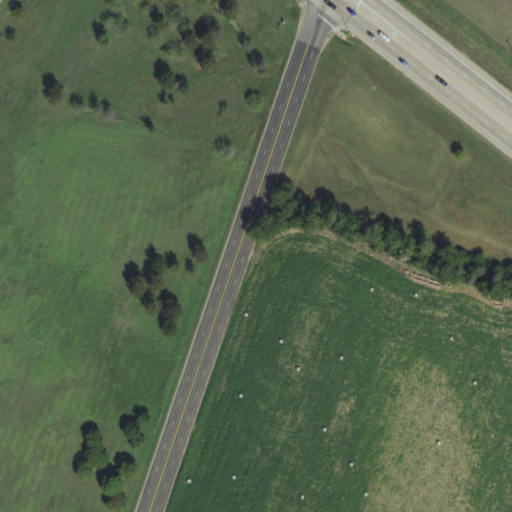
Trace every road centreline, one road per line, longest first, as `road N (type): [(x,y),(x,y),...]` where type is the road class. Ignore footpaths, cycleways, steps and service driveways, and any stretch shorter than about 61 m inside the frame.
road 1 (tertiary): [(152,511),(329,0)]
road 2 (primary): [(511,129),(344,0)]
